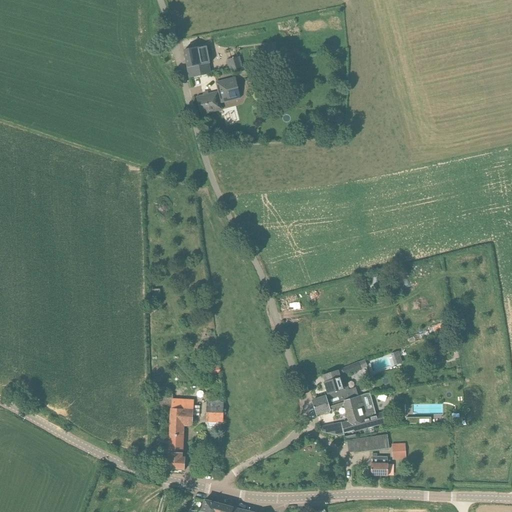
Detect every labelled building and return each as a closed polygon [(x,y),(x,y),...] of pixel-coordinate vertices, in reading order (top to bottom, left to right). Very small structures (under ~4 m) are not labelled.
[(277,60),(275,44),(265,45),(268,62),(277,60)] [(207,45),(184,50),(190,78),(211,74),(207,56),(200,57),(199,55),(209,53),(207,45)] [(225,51),(230,71),(241,68),(236,49),(225,51)] [(228,79),(215,83),(218,92),(196,98),(200,115),(222,110),(220,104),(241,99),(235,78),(228,79)] [(401,350),(393,351),(394,363),(402,362),(401,350)] [(373,374),(396,367),(392,355),(369,362),(373,374)] [(325,382),(324,382),(328,396),(326,397),(329,407),(348,400),(358,397),(355,388),(345,391),(343,385),(344,385),(344,384),(343,385),(341,378),(344,376),(361,369),(367,366),(365,360),(342,370),(337,371),(337,370),(336,371),(330,372),(329,373),(324,375),(323,375),(323,376),(325,381),(325,382)] [(200,375),(220,372),(219,364),(198,367),(200,375)] [(358,397),(348,400),(329,407),(326,397),(322,398),(321,398),(321,399),(312,402),(316,415),(344,405),(349,421),(342,424),(341,422),(320,427),(322,432),(337,436),(344,435),(343,433),(354,430),(354,432),(379,425),(385,424),(382,413),(375,414),(370,394),(361,396),(358,397)] [(172,406),(173,400),(173,396),(151,395),(150,405),(172,406)] [(221,427),(221,422),(223,422),(224,405),(224,399),(207,398),(207,404),(206,422),(213,422),(213,427),(221,427)] [(184,410),(172,409),(167,469),(184,471),(185,458),(181,458),(183,427),(185,427),(185,424),(192,425),(193,416),(200,416),(200,414),(200,407),(193,407),(193,401),(184,401),(184,410)] [(353,440),(355,454),(389,449),(388,435),(353,440)] [(405,444),(391,444),(392,460),(406,459),(405,444)] [(371,464),(371,476),(388,476),(388,464),(387,464),(387,458),(373,458),(372,464),(371,464)] [(203,511),(246,511),(241,511),(237,510),(233,509),(204,501),(201,511),(203,511)]
